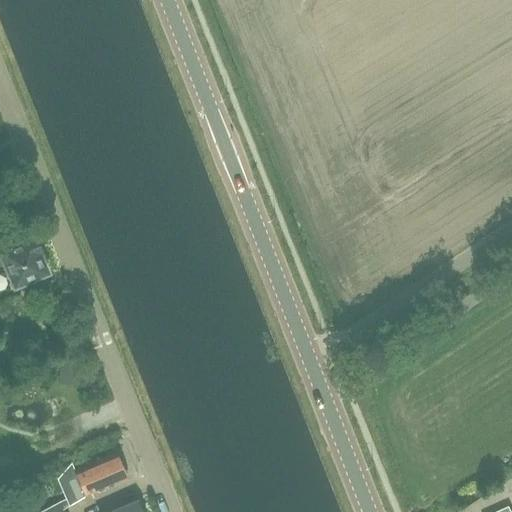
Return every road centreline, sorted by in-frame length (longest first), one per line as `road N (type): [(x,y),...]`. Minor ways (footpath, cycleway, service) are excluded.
road 1 (secondary): [(368,511),(167,0)]
road 2 (residential): [(169,511),(0,81)]
